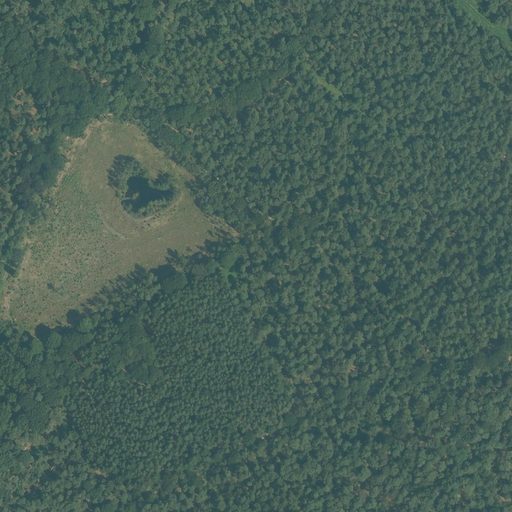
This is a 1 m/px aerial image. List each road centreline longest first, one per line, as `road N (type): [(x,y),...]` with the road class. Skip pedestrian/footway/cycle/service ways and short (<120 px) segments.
road 1 (track): [(0,49),(92,111),(132,118),(194,156),(252,207),(299,227),(363,339),(373,343),(450,296)]
road 2 (unknown): [(423,363),(316,406),(110,511)]
road 3 (track): [(132,118),(233,100),(260,81),(330,0)]
road 4 (track): [(0,278),(44,169),(92,111)]
road 5 (track): [(297,511),(396,390),(422,372)]
road 6 (track): [(450,296),(511,129)]
road 7 (track): [(422,372),(451,402),(497,511)]
